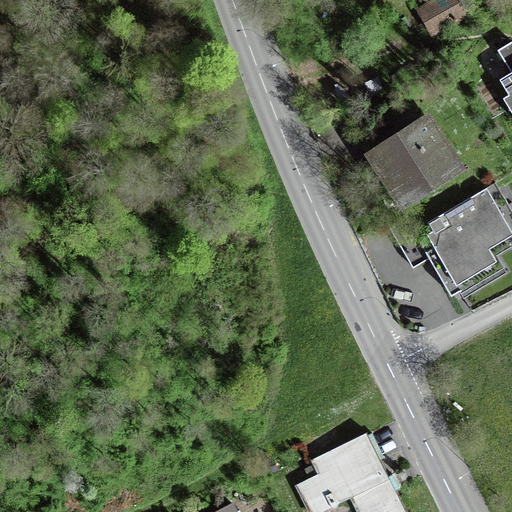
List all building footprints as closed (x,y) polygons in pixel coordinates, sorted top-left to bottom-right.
[(467,18),(456,0),(437,0),(417,12),(432,39),(467,18)] [(511,43),(497,51),(511,76),(499,83),(508,98),(503,102),(511,117),(511,43)] [(403,196),(450,167),(414,110),(367,140),(392,178),(389,183),(397,195),(403,195),(403,196)] [(498,258),(511,249),(511,211),(496,184),(397,242),(413,269),(428,261),(451,301),(461,296),(464,301),(508,275),(498,258)] [(350,498),(356,511),(405,511),(395,491),(398,490),(392,476),(388,478),(366,433),(318,457),(325,471),(294,487),(305,509),(327,498),(332,509),(336,507),(336,506),(350,498)]
